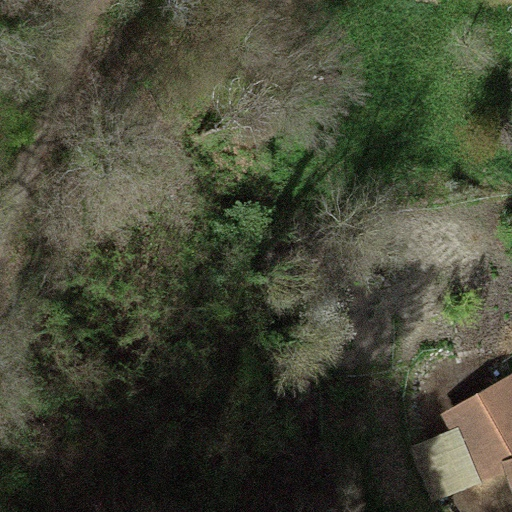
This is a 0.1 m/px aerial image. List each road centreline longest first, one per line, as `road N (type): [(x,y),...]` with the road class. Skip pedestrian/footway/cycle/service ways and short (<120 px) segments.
road 1 (track): [(77,0),(16,268)]
road 2 (track): [(16,268),(0,476)]
